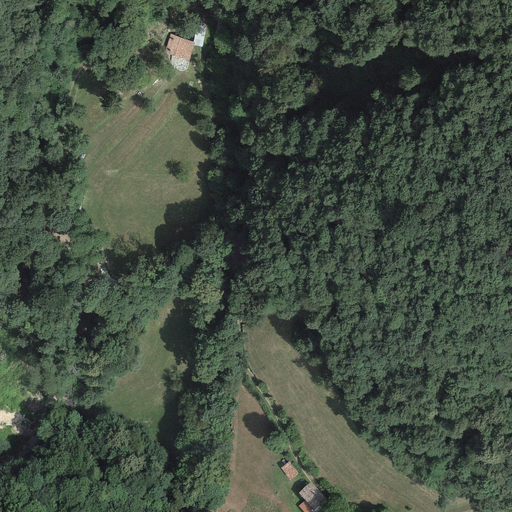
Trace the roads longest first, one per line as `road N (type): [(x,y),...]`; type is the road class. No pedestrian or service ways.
road 1 (track): [(341,511),(301,466),(243,367),(229,246),(206,245),(130,282)]
road 2 (track): [(130,282),(109,281),(57,173),(71,81),(124,31),(128,0)]
